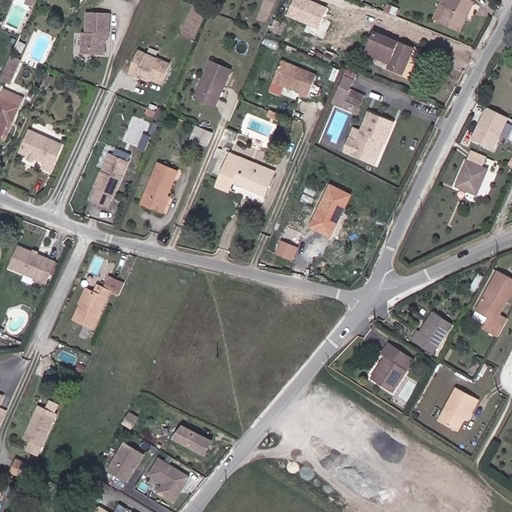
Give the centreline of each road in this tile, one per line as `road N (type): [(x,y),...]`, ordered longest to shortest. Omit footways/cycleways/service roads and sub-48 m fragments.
road 1 (residential): [(0,198),(89,234),(370,299)]
road 2 (unclassified): [(370,299),(511,8)]
road 3 (unclassified): [(195,511),(370,299)]
road 4 (unknown): [(56,220),(126,61)]
road 5 (residential): [(370,299),(511,236)]
